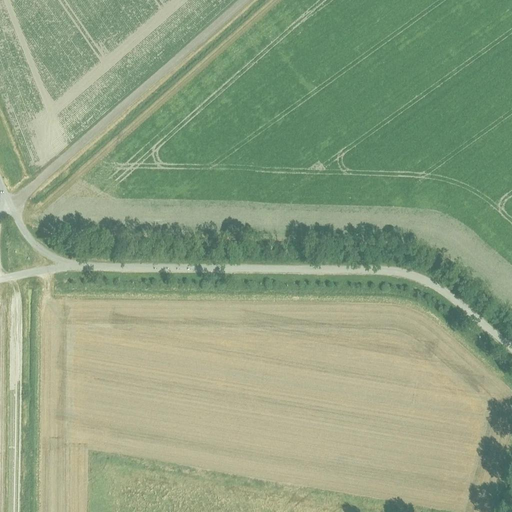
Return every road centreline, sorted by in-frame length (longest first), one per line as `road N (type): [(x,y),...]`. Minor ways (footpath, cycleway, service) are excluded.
road 1 (unclassified): [(511,349),(451,297),(393,271),(69,266)]
road 2 (track): [(8,204),(246,0)]
